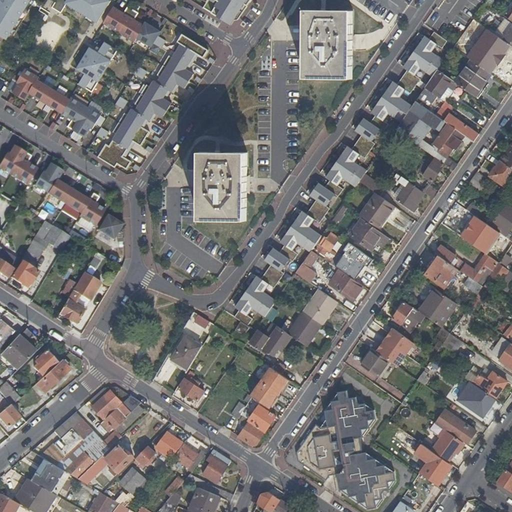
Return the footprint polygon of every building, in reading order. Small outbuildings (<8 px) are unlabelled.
[(67,4),(97,23),(99,20),(109,4),(111,1),(108,0),(1,0),(0,2),(0,35),(4,38),(7,40),(31,0),(56,0),(52,8),(61,13),(67,4)] [(33,0),(31,0),(7,40),(10,41),(35,1),(33,0)] [(203,8),(227,22),(238,20),(251,0),(208,0),(205,5),(203,8)] [(99,20),(104,24),(114,7),(109,4),(99,20)] [(137,38),(152,47),(154,43),(158,36),(161,32),(146,23),(144,25),(135,20),(139,13),(128,7),(124,13),(114,7),(104,24),(135,43),(137,38)] [(352,79),(353,11),(305,11),(305,24),(305,58),(305,79),(352,79)] [(480,54),(495,34),(473,19),(471,23),(474,25),(461,40),(480,54)] [(505,24),(497,35),(511,45),(511,27),(511,29),(505,24)] [(448,41),(432,30),(427,37),(423,34),(401,66),(405,68),(395,82),(391,79),(369,111),(373,113),(368,120),(362,116),(353,128),(360,132),(350,146),(346,143),(324,175),(328,178),(324,185),(317,180),(309,192),(315,197),(305,211),(301,208),(279,239),(286,244),(280,252),(274,247),(265,260),(271,264),(262,278),(258,275),(236,306),(240,309),(235,316),(241,321),(248,326),(254,318),(249,314),(254,307),(266,316),(277,299),(265,291),(270,284),(275,287),(286,273),(282,270),(291,258),(295,261),(300,253),(295,250),(300,243),(311,251),(312,250),(323,235),(311,227),(316,220),(321,223),(331,209),(328,206),(336,194),(340,197),(345,189),(340,186),(345,179),(356,187),(360,182),(366,174),(368,170),(356,162),(361,155),(366,159),(376,144),(373,142),(382,130),(385,132),(390,125),(386,121),(390,115),(401,122),(413,106),(402,98),(407,91),(411,95),(422,80),(416,76),(421,68),(433,77),(438,70),(440,67),(445,60),(433,52),(438,45),(442,48),(448,41)] [(105,144),(97,157),(115,167),(117,164),(126,169),(130,161),(124,157),(122,156),(124,152),(127,153),(131,146),(129,145),(131,141),(134,142),(140,146),(149,131),(143,128),(141,126),(144,122),(146,123),(148,120),(151,122),(154,118),(152,116),(154,113),(156,114),(162,118),(172,104),(165,100),(163,98),(166,94),(168,95),(170,92),(174,94),(176,90),(174,88),(177,84),(179,85),(185,89),(194,75),(188,71),(186,70),(189,66),(191,67),(196,59),(193,58),(196,53),(198,55),(204,58),(209,50),(199,44),(183,34),(176,45),(180,47),(173,58),(170,56),(157,76),(161,78),(157,83),(154,81),(152,84),(150,87),(147,85),(135,104),(138,106),(135,111),(131,109),(128,115),(124,113),(112,132),(116,134),(109,146),(105,144)] [(166,41),(158,36),(154,43),(161,48),(166,41)] [(478,57),(480,54),(461,40),(460,43),(478,57)] [(79,84),(92,93),(118,51),(105,43),(101,49),(98,53),(96,51),(97,49),(92,45),(75,72),(81,75),(83,72),(85,74),(83,78),(79,84)] [(475,96),(491,74),(482,67),(472,60),(456,82),(457,83),(475,96)] [(486,61),(482,67),(491,74),(494,76),(499,70),(486,61)] [(139,67),(135,74),(143,79),(147,72),(139,67)] [(68,127),(85,137),(91,128),(93,129),(102,116),(72,97),(71,99),(38,79),(40,77),(25,68),(17,82),(19,83),(13,92),(25,100),(30,93),(73,119),(68,127)] [(453,90),(457,83),(456,82),(444,74),(438,70),(433,77),(417,101),(429,109),(439,96),(442,98),(449,87),(453,90)] [(21,106),(24,99),(12,95),(10,102),(21,106)] [(120,97),(116,104),(124,109),(129,102),(120,97)] [(460,140),(464,134),(456,128),(449,123),(433,146),(420,138),(431,123),(439,128),(445,120),(438,116),(429,109),(417,101),(413,106),(401,122),(396,130),(444,163),(454,148),(456,149),(462,142),(460,140)] [(477,113),(463,103),(459,110),(472,119),(477,113)] [(442,110),(438,116),(445,120),(449,123),(456,128),(464,134),(474,142),(479,134),(451,114),(450,115),(442,110)] [(433,146),(449,123),(445,120),(439,128),(431,123),(420,138),(433,146)] [(101,128),(97,135),(105,140),(110,133),(101,128)] [(511,144),(501,160),(511,167),(511,144)] [(0,164),(0,168),(27,185),(38,169),(27,163),(32,156),(14,145),(8,155),(7,154),(0,164)] [(200,152),(200,163),(199,194),(199,221),(247,222),(247,153),(200,152)] [(419,172),(424,176),(436,159),(431,155),(419,172)] [(445,164),(436,159),(424,176),(433,182),(445,164)] [(507,187),(511,180),(511,167),(501,160),(490,176),(507,187)] [(79,217),(96,227),(106,210),(96,204),(100,197),(94,193),(90,200),(57,181),(63,171),(50,164),(44,173),(42,172),(34,185),(81,214),(79,217)] [(487,179),(477,172),(474,178),(483,184),(487,179)] [(404,190),(410,181),(398,173),(392,181),(400,187),(404,190)] [(386,188),(366,174),(360,182),(377,193),(381,196),(386,188)] [(479,193),(484,185),(483,184),(474,178),(468,185),(479,193)] [(410,181),(404,190),(400,195),(416,206),(425,192),(424,191),(410,181)] [(429,185),(424,191),(425,192),(434,199),(439,192),(429,185)] [(400,195),(404,190),(400,187),(396,192),(400,195)] [(383,220),(394,206),(381,196),(377,193),(361,216),(363,218),(379,229),(385,221),(383,220)] [(471,204),(467,210),(477,217),(479,218),(483,212),(471,204)] [(511,207),(507,204),(502,211),(499,208),(494,215),(498,217),(492,226),(504,234),(511,223),(511,207)] [(381,230),(397,208),(394,206),(383,220),(385,221),(379,229),(381,230)] [(473,223),(477,217),(466,209),(462,215),(473,223)] [(108,215),(98,231),(114,240),(123,224),(108,215)] [(379,229),(363,218),(351,235),(380,256),(387,246),(384,245),(390,236),(381,230),(379,229)] [(31,245),(43,252),(44,253),(49,244),(61,251),(70,236),(45,221),(31,245)] [(496,241),(501,234),(491,227),(484,236),(479,232),(473,240),(489,251),(496,241)] [(340,237),(330,231),(327,237),(324,235),(319,244),(331,251),(340,237)] [(511,241),(501,234),(496,241),(504,246),(499,254),(504,257),(506,255),(511,245),(511,241)] [(390,236),(384,245),(387,246),(392,238),(390,236)] [(373,259),(349,242),(344,251),(346,252),(336,266),(356,280),(365,265),(369,267),(373,259)] [(43,252),(31,245),(24,256),(36,264),(43,252)] [(442,245),(436,253),(440,256),(451,264),(452,262),(456,255),(442,245)] [(19,260),(2,248),(0,250),(0,272),(8,277),(19,260)] [(310,268),(319,255),(312,250),(311,251),(297,273),(311,283),(318,273),(310,268)] [(430,271),(440,256),(436,253),(425,268),(430,271)] [(490,275),(499,263),(487,254),(475,270),(467,264),(462,271),(470,277),(478,282),(485,272),(490,275)] [(511,259),(506,255),(504,257),(500,263),(506,267),(511,259)] [(94,256),(89,267),(96,270),(101,259),(94,256)] [(446,287),(459,269),(453,265),(451,264),(440,256),(430,271),(428,274),(446,287)] [(12,278),(22,284),(24,280),(31,284),(38,272),(22,262),(12,278)] [(510,271),(500,264),(484,286),(489,289),(493,283),(499,287),(510,271)] [(356,280),(336,266),(328,284),(354,303),(364,287),(356,280)] [(68,267),(62,276),(66,279),(72,270),(68,267)] [(95,300),(104,282),(88,272),(74,297),(82,302),(88,295),(95,300)] [(62,293),(69,297),(79,279),(73,276),(62,293)] [(465,284),(479,294),(484,287),(478,282),(470,277),(465,284)] [(443,327),(459,304),(436,287),(419,311),(428,317),(443,327)] [(471,313),(488,290),(484,287),(479,294),(467,310),(471,313)] [(323,325),(339,302),(321,290),(306,312),(323,325)] [(60,314),(76,324),(85,310),(68,300),(60,314)] [(423,323),(428,317),(419,311),(415,308),(414,308),(405,303),(390,325),(394,328),(408,338),(420,321),(423,323)] [(462,329),(472,313),(471,313),(467,310),(457,325),(462,329)] [(306,312),(300,320),(290,334),(293,336),(307,347),(323,325),(306,312)] [(206,328),(210,321),(200,315),(196,322),(206,328)] [(288,332),(290,334),(300,320),(297,318),(288,332)] [(0,348),(13,332),(0,321),(0,348)] [(241,321),(236,329),(245,335),(250,326),(248,326),(241,321)] [(265,334),(260,330),(251,343),(261,350),(263,348),(275,356),(279,349),(283,344),(286,346),(293,336),(290,334),(273,323),(265,334)] [(394,328),(378,352),(390,360),(399,367),(415,343),(408,338),(394,328)] [(442,338),(431,354),(435,356),(443,345),(451,333),(443,328),(438,335),(442,338)] [(1,355),(18,370),(36,353),(26,344),(33,336),(26,330),(20,337),(18,336),(1,355)] [(456,354),(464,342),(451,333),(443,345),(456,354)] [(173,359),(190,369),(203,347),(187,337),(173,359)] [(511,367),(511,342),(500,360),(511,367)] [(378,376),(390,360),(378,352),(373,349),(362,365),(378,376)] [(34,368),(43,378),(58,364),(47,352),(37,360),(37,361),(35,363),(37,365),(34,368)] [(62,363),(61,361),(58,364),(43,378),(36,384),(45,393),(70,371),(64,365),(62,363)] [(280,363),(276,370),(282,374),(287,368),(280,363)] [(236,367),(232,364),(228,371),(231,374),(236,367)] [(270,408),(290,380),(282,374),(276,370),(271,367),(252,396),(253,397),(270,408)] [(472,373),(467,379),(480,387),(496,399),(508,381),(493,371),(488,379),(480,374),(478,377),(472,373)] [(430,378),(426,375),(423,373),(419,380),(418,380),(425,385),(430,378)] [(186,378),(179,388),(199,401),(205,391),(186,378)] [(20,399),(6,382),(0,387),(0,392),(12,407),(17,401),(20,399)] [(45,393),(36,384),(31,389),(40,398),(45,393)] [(484,416),(496,399),(480,387),(467,405),(484,416)] [(94,406),(108,394),(109,393),(105,388),(103,389),(90,401),(94,406)] [(393,390),(389,395),(401,403),(405,397),(393,390)] [(93,407),(104,419),(122,403),(111,391),(109,393),(108,394),(94,406),(93,407)] [(349,398),(348,391),(339,392),(341,400),(333,401),(334,409),(327,411),(328,419),(329,426),(321,427),(319,425),(315,426),(297,451),(299,460),(327,479),(330,475),(338,473),(339,481),(341,490),(348,489),(350,496),(358,495),(359,502),(367,501),(369,509),(377,507),(375,499),(383,498),(383,493),(385,490),(390,489),(389,482),(396,480),(395,472),(387,473),(386,465),(378,466),(377,458),(368,460),(367,452),(363,453),(361,438),(364,437),(363,429),(370,428),(369,420),(377,419),(375,410),(368,411),(366,404),(361,404),(358,402),(357,397),(349,398)] [(242,403),(247,406),(253,397),(252,396),(249,394),(245,400),(245,399),(242,403)] [(142,403),(131,396),(101,423),(110,432),(111,432),(132,413),(132,412),(142,403)] [(25,410),(17,401),(12,407),(19,415),(25,410)] [(9,406),(6,402),(0,407),(3,411),(9,406)] [(247,406),(242,403),(241,402),(233,414),(239,418),(242,414),(245,409),(247,406)] [(261,404),(250,420),(251,421),(267,431),(277,417),(278,416),(261,404)] [(0,418),(8,428),(19,418),(11,408),(0,417),(0,418)] [(447,410),(438,423),(468,444),(477,430),(447,410)] [(327,411),(319,425),(321,427),(329,426),(328,419),(327,411)] [(55,465),(94,430),(77,412),(55,431),(61,438),(54,444),(53,443),(40,456),(45,459),(55,465)] [(248,426),(251,421),(250,420),(245,417),(243,415),(240,421),(248,426)] [(258,444),(267,431),(251,421),(248,426),(241,436),(254,445),(258,444)] [(450,462),(457,452),(464,442),(435,422),(430,429),(442,438),(433,450),(450,462)] [(94,430),(55,465),(70,474),(79,479),(92,466),(109,450),(111,448),(104,441),(94,430)] [(176,438),(183,443),(184,444),(192,435),(184,430),(176,438)] [(104,441),(111,448),(117,442),(122,437),(116,431),(109,437),(109,436),(104,441)] [(183,443),(176,438),(168,433),(157,448),(171,458),(172,457),(180,448),(183,443)] [(422,444),(423,443),(412,436),(408,441),(419,449),(417,452),(431,463),(429,466),(445,477),(453,466),(422,444)] [(406,444),(417,452),(419,449),(408,441),(406,444)] [(127,452),(117,442),(111,448),(109,450),(92,466),(79,479),(87,484),(102,469),(101,468),(108,461),(119,472),(135,457),(128,451),(127,452)] [(466,443),(464,442),(457,452),(459,453),(466,443)] [(189,469),(199,454),(185,444),(175,459),(176,460),(179,461),(184,465),(189,469)] [(155,452),(149,446),(137,458),(144,464),(155,452)] [(199,454),(204,458),(209,452),(204,448),(199,454)] [(203,475),(217,484),(231,462),(214,450),(207,461),(211,463),(203,475)] [(204,458),(199,454),(189,469),(193,471),(204,458)] [(176,460),(175,459),(172,457),(171,458),(163,467),(167,470),(176,460)] [(57,495),(70,474),(55,465),(45,459),(31,481),(43,488),(57,495)] [(164,464),(161,461),(154,468),(158,471),(164,464)] [(511,461),(498,482),(511,490),(511,461)] [(429,466),(423,474),(439,485),(445,477),(429,466)] [(134,493),(146,480),(133,468),(121,483),(134,493)] [(165,492),(171,497),(174,493),(184,482),(184,481),(178,476),(165,492)] [(234,495),(189,476),(184,481),(184,482),(200,488),(220,497),(231,502),(234,495)] [(28,504),(40,511),(49,511),(57,495),(43,488),(31,481),(20,499),(28,504)] [(200,488),(190,511),(191,511),(213,511),(220,497),(200,488)] [(269,492),(262,494),(258,504),(260,505),(258,509),(261,511),(272,511),(275,508),(280,511),(295,511),(292,510),(293,508),(269,492)] [(89,511),(111,511),(117,502),(102,493),(101,493),(89,511)] [(182,496),(174,493),(171,497),(167,502),(178,506),(182,496)] [(20,499),(5,495),(0,502),(0,511),(24,511),(28,504),(20,499)] [(413,500),(405,495),(400,503),(408,508),(413,500)] [(367,501),(359,502),(369,509),(367,501)] [(113,511),(119,503),(117,502),(111,511),(113,511)] [(159,511),(176,511),(179,507),(178,506),(167,502),(158,511),(159,511)] [(122,511),(126,507),(119,503),(113,511),(122,511)] [(413,511),(408,508),(400,503),(393,511),(413,511)]
